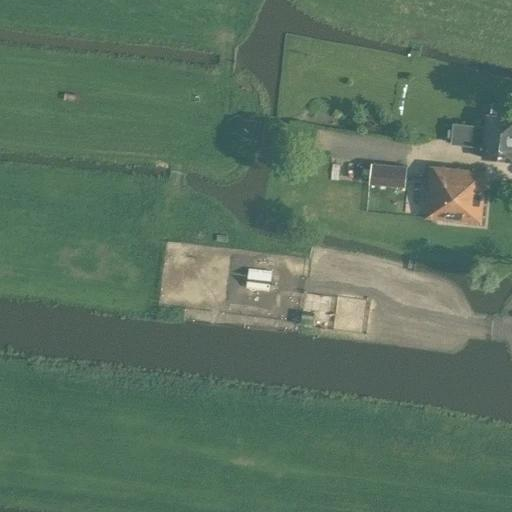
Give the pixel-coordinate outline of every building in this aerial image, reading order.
[(511,152),(511,120),(505,120),(506,109),(493,108),(492,119),(486,119),(485,130),(452,128),(450,147),(483,150),(482,159),(511,162),(511,152)] [(370,153),(349,154),(350,172),(371,172),(370,153)] [(371,186),(407,190),(409,168),(373,165),(371,186)] [(477,224),(482,174),(429,169),(425,220),(477,224)] [(224,251),(224,260),(248,260),(248,252),(224,251)]
